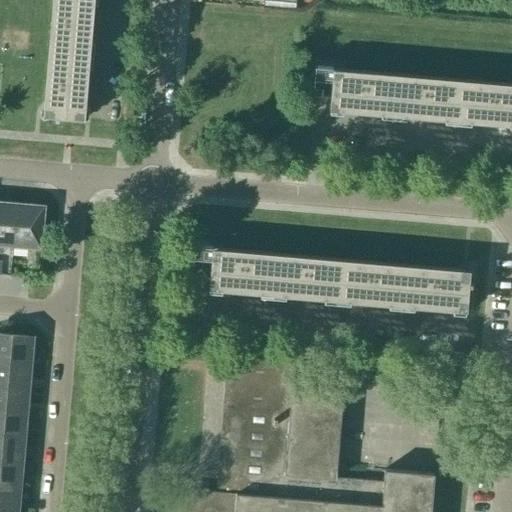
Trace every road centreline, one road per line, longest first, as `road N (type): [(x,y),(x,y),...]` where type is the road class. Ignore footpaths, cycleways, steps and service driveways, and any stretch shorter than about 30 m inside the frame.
road 1 (residential): [(511,216),(152,181)]
road 2 (residential): [(128,511),(152,181)]
road 3 (residential): [(67,314),(51,511)]
road 4 (residential): [(152,181),(170,0)]
road 5 (residential): [(78,175),(67,314)]
